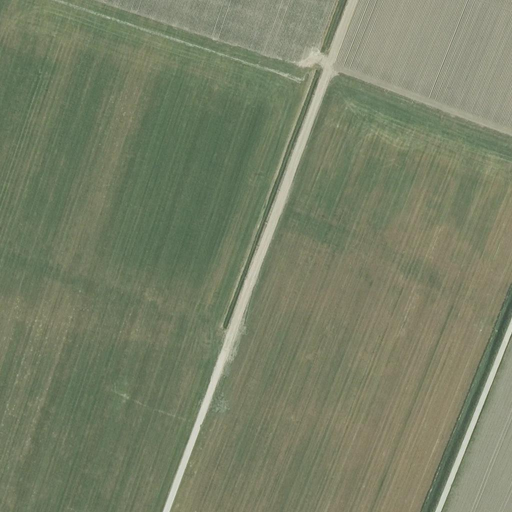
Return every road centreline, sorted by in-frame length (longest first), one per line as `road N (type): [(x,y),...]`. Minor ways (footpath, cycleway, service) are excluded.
road 1 (track): [(163,511),(352,0)]
road 2 (track): [(432,511),(511,307)]
